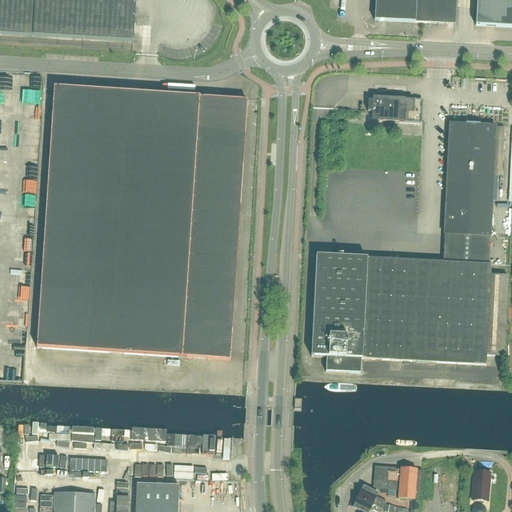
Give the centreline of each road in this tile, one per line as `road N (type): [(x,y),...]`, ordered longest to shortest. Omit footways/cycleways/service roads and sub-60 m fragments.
road 1 (unknown): [(44,66),(30,365),(58,378),(207,381)]
road 2 (tertiary): [(279,511),(274,446),(293,71)]
road 3 (tertiary): [(279,72),(260,511)]
road 4 (unclassified): [(257,54),(207,75),(0,64)]
road 5 (residential): [(343,511),(344,491),(373,459),(456,453),(496,456),(511,473),(508,511)]
road 6 (unclassified): [(511,55),(314,46)]
